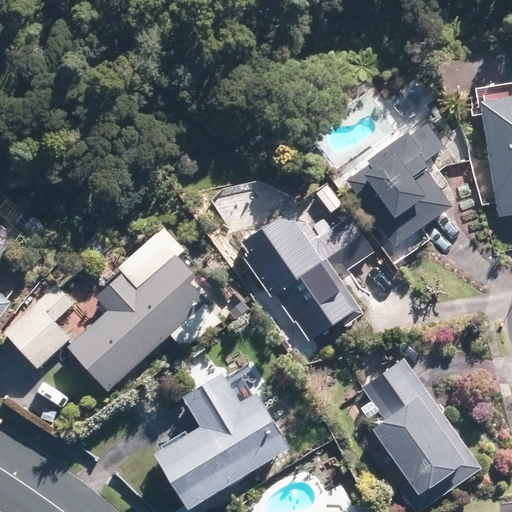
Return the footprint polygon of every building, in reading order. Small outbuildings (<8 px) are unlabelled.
[(511,100),(490,103),(506,209),(511,208),(511,100)] [(427,127),(356,178),(399,238),(452,200),(425,164),(444,150),(427,127)] [(298,216),(255,243),(314,335),(363,304),(341,270),(370,252),(350,220),(315,242),(298,216)] [(0,313),(7,304),(0,298),(0,252),(9,241),(0,233),(0,313)] [(116,311),(76,347),(112,386),(208,298),(194,282),(200,276),(166,240),(104,297),(116,311)] [(57,288),(12,329),(42,362),(70,337),(54,320),(71,303),(57,288)] [(410,359),(369,387),(393,421),(384,427),(419,478),(405,487),(419,507),(431,499),(425,490),(476,455),(410,359)] [(212,426),(165,454),(195,504),(293,446),(263,396),(248,405),(231,376),(195,397),(212,426)]
